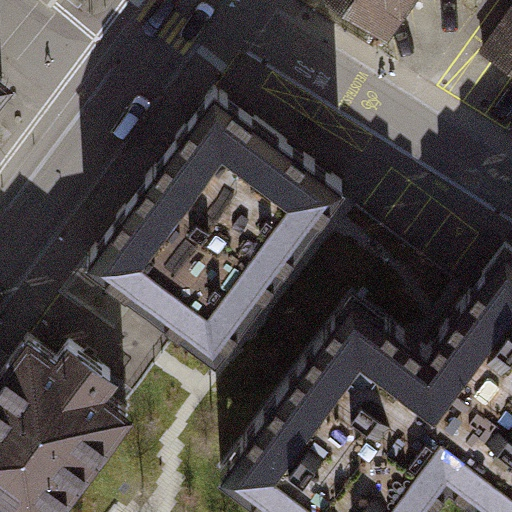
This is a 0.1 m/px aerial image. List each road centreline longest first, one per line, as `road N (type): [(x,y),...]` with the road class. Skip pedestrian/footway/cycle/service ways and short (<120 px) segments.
road 1 (residential): [(218,0),(511,189)]
road 2 (secondary): [(115,102),(0,256)]
road 3 (residential): [(115,102),(0,8)]
road 4 (secondary): [(190,0),(115,102)]
